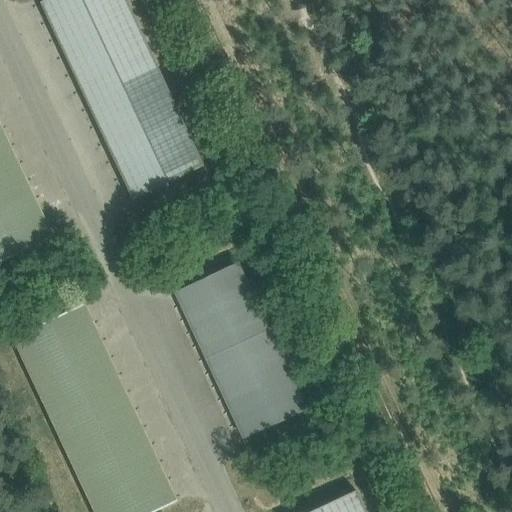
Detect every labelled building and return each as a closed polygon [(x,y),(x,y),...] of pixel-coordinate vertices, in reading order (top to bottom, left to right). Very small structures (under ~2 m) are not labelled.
[(132,199),(203,166),(126,0),(43,0),(40,1),(132,199)] [(0,261),(53,236),(0,123),(0,261)] [(236,263),(176,291),(244,437),(305,408),(236,263)] [(84,303),(12,336),(94,511),(151,511),(177,500),(84,303)] [(366,511),(357,490),(308,511),(366,511)]
